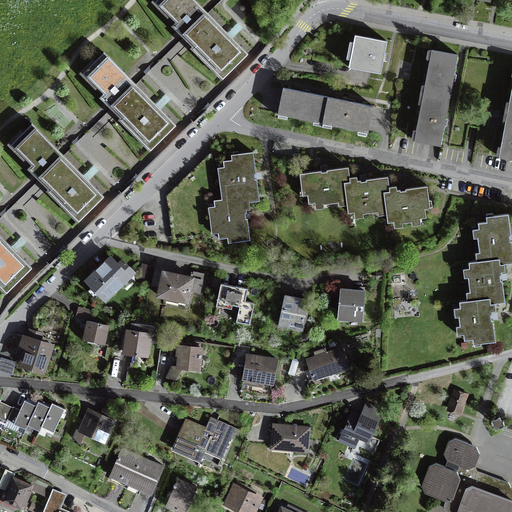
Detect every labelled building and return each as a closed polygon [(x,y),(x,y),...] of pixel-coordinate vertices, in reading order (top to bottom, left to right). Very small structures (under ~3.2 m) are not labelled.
[(195,44),(217,23),(194,0),(159,0),(156,4),(195,44)] [(217,23),(195,44),(223,73),(245,52),(217,23)] [(389,43),(359,36),(352,69),(383,75),(389,43)] [(431,52),(424,95),(451,100),(459,57),(431,52)] [(122,116),(145,94),(107,55),(83,77),(85,78),(122,116)] [(281,117),(322,125),(327,99),(286,91),(281,117)] [(145,94),(122,116),(151,147),(174,124),(145,94)] [(444,146),(451,100),(424,95),(416,141),(444,146)] [(375,108),(327,99),(322,125),(370,134),(375,108)] [(511,160),(511,111),(509,111),(500,159),(511,160)] [(49,187),(72,165),(34,126),(11,148),(49,187)] [(224,202),(252,204),(261,203),(254,154),(233,157),(234,163),(225,164),(225,170),(220,171),(224,202)] [(72,165),(49,187),(79,219),(102,197),(72,165)] [(350,169),(301,176),(304,199),(310,198),(311,205),(316,204),(317,213),(349,208),(346,184),(352,184),(351,180),(350,169)] [(346,184),(349,208),(350,215),(355,214),(356,221),(365,219),(365,216),(380,214),(380,218),(389,217),(386,194),(392,193),(391,189),(390,178),(360,183),(359,179),(351,180),(352,184),(346,184)] [(386,194),(389,217),(390,224),(396,223),(396,230),(405,229),(404,225),(414,224),(414,228),(422,226),(421,221),(429,220),(428,211),(433,211),(430,187),(400,191),(399,187),(391,189),(392,193),(386,194)] [(183,191),(169,193),(175,234),(189,232),(183,191)] [(252,204),(224,202),(215,204),(216,209),(209,209),(212,235),(220,234),(221,239),(230,237),(231,245),(253,242),(249,213),(253,212),(252,204)] [(511,263),(511,232),(510,216),(488,218),(489,224),(481,225),(481,231),(474,232),(475,240),(481,240),(483,254),(477,255),(478,262),(502,259),(503,264),(511,263)] [(0,237),(0,278),(10,289),(31,269),(0,237)] [(131,278),(110,257),(86,282),(107,303),(131,278)] [(478,262),(470,263),(471,269),(465,270),(466,280),(471,279),(472,294),(468,294),(469,302),(493,299),(493,304),(498,304),(507,303),(503,273),(507,272),(506,266),(503,267),(503,264),(502,259),(478,262)] [(153,267),(141,265),(138,284),(150,285),(153,267)] [(197,277),(161,271),(156,299),(192,305),(197,277)] [(248,289),(223,285),(219,306),(239,309),(237,322),(252,325),(255,304),(246,302),(248,289)] [(367,291),(342,289),(340,322),(364,324),(367,291)] [(310,301),(287,296),(280,326),(303,331),(310,301)] [(469,302),(462,303),(463,310),(457,310),(458,318),(462,317),(463,328),(458,329),(459,338),(465,337),(465,342),(475,341),(476,345),(498,343),(494,313),(499,313),(498,304),(493,304),(493,299),(469,302)] [(92,311),(78,307),(76,314),(91,318),(92,311)] [(110,327),(88,321),(84,340),(106,346),(110,327)] [(152,334),(126,330),(122,355),(149,358),(152,334)] [(56,346),(29,338),(19,368),(46,376),(56,346)] [(203,348),(179,346),(177,369),(201,371),(203,348)] [(308,361),(314,381),(350,370),(344,351),(308,361)] [(279,358),(247,354),(244,383),(276,387),(279,358)] [(17,364),(1,360),(0,363),(0,371),(13,376),(17,364)] [(469,395),(455,391),(448,410),(461,415),(469,395)] [(20,409),(13,423),(25,429),(36,405),(24,400),(20,409)] [(36,405),(25,429),(24,431),(31,435),(34,429),(39,431),(42,424),(50,407),(38,401),(36,405)] [(7,403),(0,417),(7,420),(13,406),(7,403)] [(50,407),(42,424),(53,430),(64,408),(52,403),(50,407)] [(383,412),(366,404),(357,423),(349,420),(339,442),(355,450),(360,440),(368,444),(383,412)] [(13,406),(7,420),(13,423),(20,409),(13,406)] [(117,421),(88,408),(78,432),(107,444),(117,421)] [(503,417),(493,420),(496,429),(506,425),(503,417)] [(206,430),(186,420),(178,438),(222,459),(236,431),(211,419),(206,430)] [(313,428),(273,424),(271,450),(310,454),(313,428)] [(443,455),(448,461),(446,468),(437,465),(430,468),(422,486),(429,496),(446,502),(445,506),(447,511),(511,511),(511,489),(510,485),(478,472),(476,465),(480,455),(477,448),(457,440),(448,443),(443,455)] [(112,476),(128,484),(140,457),(124,450),(112,476)] [(165,468),(140,457),(128,484),(152,495),(165,468)] [(36,487),(12,477),(2,502),(25,511),(36,487)] [(167,507),(178,511),(187,511),(199,488),(180,480),(167,507)] [(258,511),(264,499),(234,485),(225,505),(239,511),(258,511)] [(44,511),(46,508),(33,503),(30,511),(31,511),(44,511)]
